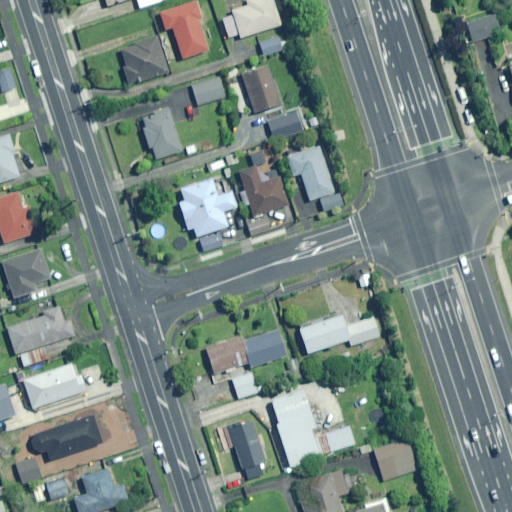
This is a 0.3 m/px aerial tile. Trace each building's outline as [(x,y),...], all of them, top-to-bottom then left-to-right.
[(160,0),(104,0),(106,8),(134,0),(136,0),(139,10),(162,2),(160,0)] [(281,26),(272,0),(249,0),(245,1),(247,6),(232,11),(233,17),(222,21),(229,42),(281,26)] [(504,31),(497,11),(468,21),(475,41),(504,31)] [(279,43),(277,37),(258,43),(262,58),(292,49),(290,40),(279,43)] [(168,74),(157,38),(120,49),(125,67),(122,68),(128,86),(168,74)] [(281,105),(268,67),(241,77),(254,114),(281,105)] [(16,90),(10,69),(0,71),(0,90),(1,94),(16,90)] [(225,98),(219,78),(191,86),(197,107),(225,98)] [(182,152),(169,110),(151,115),(154,124),(142,128),(152,161),(182,152)] [(305,132),(299,112),(267,121),(273,141),(305,132)] [(13,150),(8,136),(0,138),(0,183),(18,178),(9,151),(13,150)] [(334,193),(319,146),(286,157),(292,177),(300,175),(309,201),(334,193)] [(252,217),(288,207),(274,161),(238,172),(252,217)] [(215,196),(210,180),(180,190),(184,202),(178,204),(187,231),(193,229),(195,237),(227,228),(222,212),(236,208),(231,191),(215,196)] [(32,235),(18,192),(0,198),(0,235),(3,245),(32,235)] [(339,194),(319,200),(323,212),(343,206),(339,194)] [(271,230),(267,218),(246,225),(250,237),(271,230)] [(224,246),(220,235),(199,242),(202,253),(224,246)] [(49,280),(39,249),(1,262),(13,299),(35,292),(33,285),(49,280)] [(15,357),(19,356),(23,368),(50,360),(46,347),(74,339),(69,321),(64,323),(59,307),(35,314),(37,320),(6,329),(15,357)] [(346,327),(342,315),(299,330),(307,355),(348,341),(350,347),(379,338),(373,318),(346,327)] [(286,358),(278,331),(243,342),(242,337),(205,349),(213,376),(248,365),(250,369),(286,358)] [(75,378),(71,364),(23,381),(32,409),(86,391),(81,376),(75,378)] [(257,394),(251,373),(231,379),(237,400),(257,394)] [(0,423),(15,418),(4,386),(0,386),(0,423)] [(102,403),(98,388),(81,393),(85,407),(102,403)] [(316,429),(304,390),(270,401),(278,424),(276,425),(289,468),(320,458),(319,457),(355,445),(350,427),(313,438),(311,430),(316,429)] [(103,444),(94,417),(30,437),(36,454),(46,451),(49,461),(103,444)] [(241,471),(243,470),(246,481),(264,476),(261,464),(266,463),(253,419),(225,427),(232,448),(234,448),(241,471)] [(417,471),(407,439),(373,450),(383,482),(417,471)] [(40,479),(34,458),(15,464),(21,485),(40,479)] [(113,489),(107,468),(81,476),(87,495),(74,499),(77,511),(99,511),(128,503),(123,486),(113,489)] [(347,493),(340,472),(294,488),(302,511),(341,511),(336,497),(347,493)] [(68,496),(63,476),(45,481),(50,501),(68,496)]
